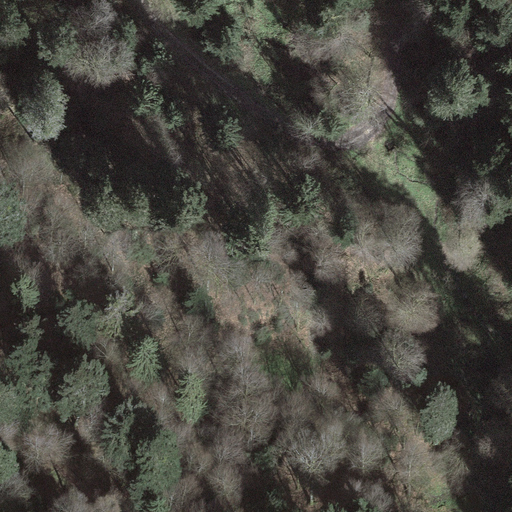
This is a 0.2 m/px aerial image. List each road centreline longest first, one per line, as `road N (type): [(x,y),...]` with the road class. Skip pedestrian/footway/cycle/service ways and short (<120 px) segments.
road 1 (track): [(132,0),(270,130),(309,144),(351,136),(383,108),(395,83),(401,0)]
road 2 (track): [(0,410),(106,511)]
